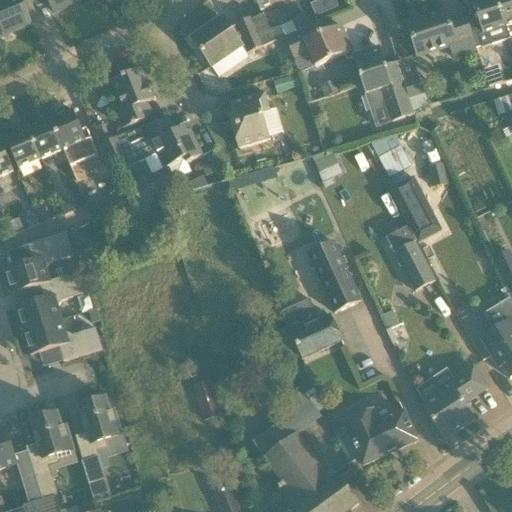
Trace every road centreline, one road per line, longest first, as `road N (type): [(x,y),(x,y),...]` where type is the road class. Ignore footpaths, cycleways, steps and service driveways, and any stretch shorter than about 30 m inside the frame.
road 1 (residential): [(158,25),(0,95)]
road 2 (secondary): [(409,511),(511,438)]
